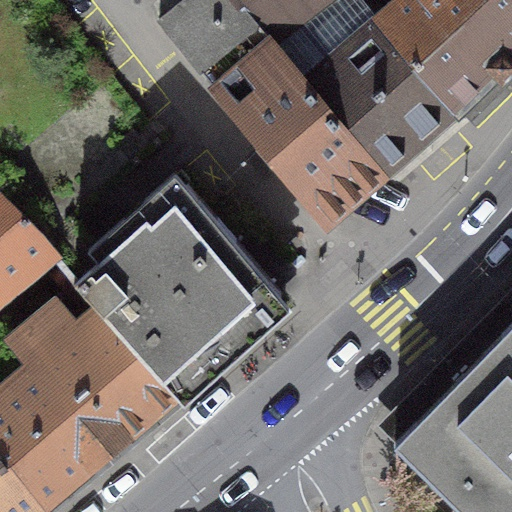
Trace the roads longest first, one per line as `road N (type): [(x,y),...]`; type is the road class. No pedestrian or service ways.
road 1 (primary): [(511,204),(397,324),(277,427)]
road 2 (primary): [(277,427),(174,511)]
